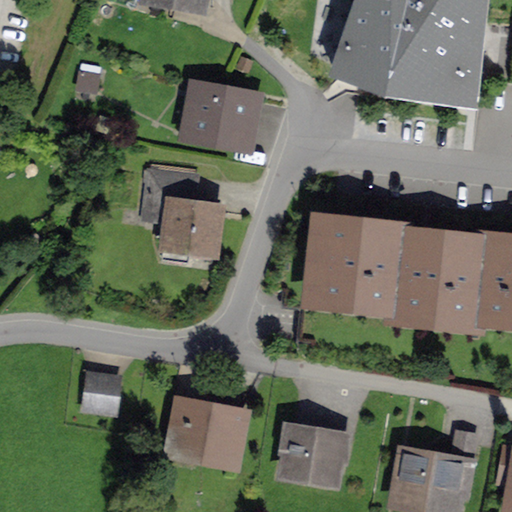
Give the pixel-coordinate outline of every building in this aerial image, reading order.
[(482,0),(361,0),(335,75),(390,78),(471,106),(482,0)] [(245,144),(253,101),(197,90),(189,133),(245,144)] [(196,177),(150,172),(147,196),(161,197),(158,217),(169,219),(164,259),(186,262),(188,248),(213,252),(218,211),(216,211),(217,203),(193,200),(196,177)] [(319,226),(311,298),(393,307),(393,315),(477,324),(478,316),(511,320),(511,246),(483,244),(483,248),(404,239),(404,235),(319,226)] [(139,375),(80,365),(71,415),(130,425),(139,375)] [(191,453),(231,461),(239,418),(207,412),(208,404),(192,401),(190,409),(183,408),(173,461),(189,464),(191,453)] [(345,461),(348,441),(285,431),(281,451),(289,452),(286,473),(334,481),(337,460),(345,461)] [(406,457),(396,510),(405,511),(412,511),(415,503),(452,509),(455,490),(466,492),(475,438),(458,435),(453,465),(406,457)] [(511,450),(507,450),(502,481),(511,483),(511,450)]
